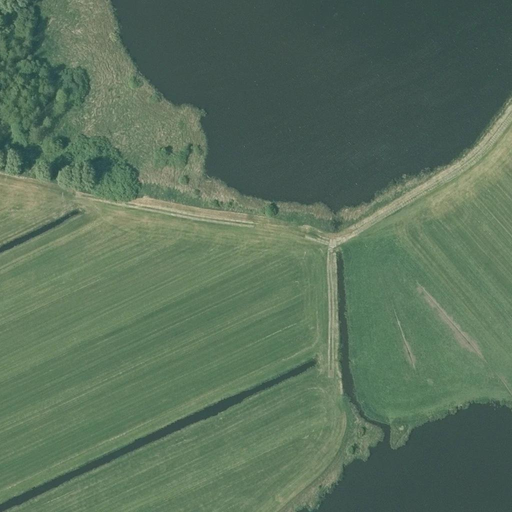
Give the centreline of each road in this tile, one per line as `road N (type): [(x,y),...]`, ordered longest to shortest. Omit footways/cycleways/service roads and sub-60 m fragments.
road 1 (track): [(511,114),(475,158),(333,242),(80,194)]
road 2 (track): [(333,242),(330,362)]
